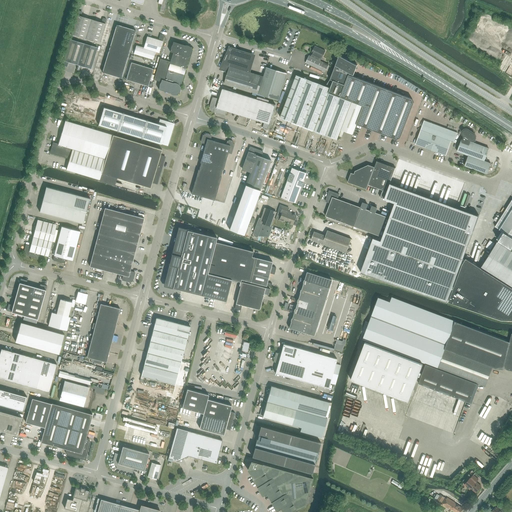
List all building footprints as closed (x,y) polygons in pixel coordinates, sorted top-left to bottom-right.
[(77,15),(71,34),(85,39),(100,43),(106,24),(105,24),(107,20),(106,19),(103,18),(103,19),(101,23),(91,19),(81,16),(82,12),(79,11),(78,11),(77,15)] [(102,73),(112,75),(126,28),(117,25),(102,73)] [(126,28),(112,75),(121,78),(136,30),(126,28)] [(147,36),(144,48),(136,45),(134,54),(153,60),(155,52),(159,53),(164,36),(160,34),(158,40),(147,36)] [(68,62),(77,65),(84,44),(70,39),(63,61),(64,61),(62,66),(67,67),(68,62)] [(177,69),(184,45),(173,42),(170,52),(173,53),(170,62),(169,67),(177,69)] [(97,48),(84,44),(77,65),(78,65),(77,69),(77,70),(78,71),(80,70),(80,68),(82,68),(82,67),(91,69),(97,48)] [(185,72),(190,56),(190,55),(191,55),(191,54),(191,53),(192,53),(192,52),(192,51),(192,50),(192,48),(184,45),(177,69),(185,72)] [(315,46),(312,53),(311,56),(309,56),(306,63),(325,72),(328,65),(320,61),(325,51),(315,46)] [(221,69),(228,71),(224,84),(258,94),(279,100),(287,73),(266,67),(264,76),(249,72),(254,56),(235,50),(228,53),(221,69)] [(329,93),(352,101),(363,106),(356,124),(352,134),(353,134),(357,125),(358,125),(397,140),(400,138),(414,103),(412,99),(352,76),(352,75),(353,75),(357,64),(339,55),(330,79),(326,86),(331,88),(329,93)] [(170,93),(177,69),(169,67),(170,62),(160,59),(154,80),(161,82),(159,90),(170,93)] [(131,62),(126,80),(148,86),(153,69),(131,62)] [(178,95),(178,93),(179,93),(179,92),(180,91),(180,90),(180,89),(180,88),(180,87),(185,72),(177,69),(170,93),(178,95)] [(352,134),(356,124),(363,106),(352,101),(329,93),(331,88),(326,86),(296,75),(280,117),(337,139),(341,129),(352,134)] [(275,105),(223,89),(219,99),(213,97),(210,106),(210,107),(210,109),(210,110),(211,110),(212,111),(212,112),(213,112),(215,113),(225,116),(227,111),(264,123),(263,128),(268,130),(275,105)] [(158,124),(113,110),(104,107),(98,125),(161,144),(165,145),(168,144),(174,126),(172,123),(160,119),(158,124)] [(58,144),(53,143),(50,153),(69,159),(66,170),(100,180),(101,173),(150,188),(152,182),(157,184),(165,157),(160,155),(162,150),(113,135),(65,121),(58,144)] [(457,133),(440,127),(424,121),(416,144),(446,155),(450,145),(452,146),(457,133)] [(462,139),(457,151),(469,155),(465,166),(487,174),(491,163),(484,161),(489,148),(470,142),(471,140),(472,141),(473,141),(474,140),(475,140),(476,139),(476,138),(476,137),(476,136),(475,135),(475,134),(468,130),(467,129),(466,129),(465,130),(464,130),(463,131),(463,132),(462,133),(463,134),(463,135),(464,136),(463,139),(462,139)] [(199,170),(198,170),(191,194),(214,200),(221,176),(223,169),(223,170),(228,153),(231,154),(234,144),(233,144),(233,142),(232,142),(233,141),(229,140),(228,141),(227,141),(226,144),(210,140),(211,136),(210,136),(211,135),(206,133),(205,134),(204,134),(204,135),(203,135),(201,142),(202,142),(202,143),(206,144),(200,163),(201,163),(199,170)] [(250,172),(229,230),(244,235),(271,160),(261,157),(263,152),(250,147),(242,169),(250,172)] [(348,180),(348,182),(367,189),(368,185),(387,192),(395,168),(377,161),(374,167),(373,166),(368,165),(355,171),(354,174),(351,173),(348,180)] [(295,203),(303,180),(304,180),(304,179),(306,173),(299,170),(298,169),(298,170),(292,168),(281,197),(295,203)] [(447,301),(479,215),(390,183),(384,199),(395,202),(381,240),(373,237),(361,272),(447,301)] [(46,187),(39,212),(40,212),(83,223),(83,224),(90,198),(46,187)] [(330,203),(325,216),(380,236),(387,217),(375,212),(377,208),(372,206),(371,211),(366,209),(368,204),(363,202),(361,207),(337,199),(339,194),(330,191),(326,201),(330,203)] [(511,246),(511,199),(494,227),(503,233),(498,241),(511,249),(511,246)] [(292,224),(296,215),(287,212),(289,208),(280,205),(275,219),(279,221),(280,220),(284,221),(285,219),(289,220),(288,223),(292,224)] [(105,208),(89,266),(123,275),(122,280),(127,281),(129,282),(130,281),(132,280),(133,279),(134,278),(135,273),(130,271),(144,218),(105,208)] [(261,218),(259,222),(271,227),(271,226),(276,212),(265,208),(261,218)] [(271,226),(271,227),(259,222),(261,218),(258,217),(253,233),(254,234),(253,236),(254,236),(255,237),(256,237),(257,237),(258,237),(258,236),(268,236),(268,237),(272,226),(271,226)] [(25,247),(24,250),(24,251),(24,252),(24,253),(25,254),(25,255),(26,255),(26,256),(27,256),(28,256),(38,259),(39,254),(48,256),(56,227),(37,222),(30,246),(27,246),(27,248),(25,247)] [(61,226),(54,256),(53,261),(65,264),(66,259),(72,260),(80,231),(61,226)] [(240,281),(239,285),(240,285),(241,279),(250,281),(256,257),(252,256),(253,251),(216,242),(217,237),(192,231),(187,229),(178,227),(172,254),(171,255),(173,255),(170,264),(169,264),(169,265),(164,286),(173,288),(177,289),(178,289),(226,301),(231,279),(240,281)] [(314,232),(311,240),(346,253),(351,239),(328,230),(326,236),(314,232)] [(368,248),(371,239),(365,237),(362,246),(368,248)] [(511,250),(511,249),(498,241),(497,243),(481,268),(511,288),(511,250)] [(250,281),(271,287),(272,283),(267,282),(269,273),(274,274),(276,267),(271,266),(272,261),(256,257),(250,281)] [(511,288),(481,268),(472,262),(467,259),(466,258),(462,264),(448,301),(501,320),(511,319),(511,288)] [(320,296),(326,298),(329,288),(332,280),(307,272),(305,278),(303,278),(302,279),(301,282),(303,283),(301,289),(300,289),(299,292),(300,292),(298,299),(297,299),(296,301),(297,302),(295,309),(294,308),(293,311),(294,311),(292,318),(291,318),(290,321),(291,321),(289,328),(299,331),(308,334),(320,296)] [(13,305),(8,304),(7,310),(37,319),(47,286),(40,284),(39,288),(26,284),(27,280),(21,278),(13,305)] [(235,309),(241,310),(242,305),(259,310),(260,309),(264,294),(269,295),(270,289),(241,282),(235,309)] [(455,321),(392,297),(390,301),(379,297),(362,340),(426,364),(479,384),(485,386),(486,382),(488,377),(492,367),(496,368),(503,369),(504,366),(510,342),(455,321)] [(70,317),(68,316),(72,302),(60,299),(57,313),(52,312),(48,326),(67,330),(70,317)] [(87,357),(106,362),(120,309),(101,304),(87,357)] [(72,319),(79,321),(81,314),(74,312),(72,319)] [(167,321),(156,318),(153,329),(164,332),(167,321)] [(164,332),(176,335),(179,324),(167,321),(164,332)] [(21,322),(16,341),(59,353),(64,334),(21,322)] [(179,324),(176,335),(187,338),(190,326),(179,324)] [(150,341),(173,347),(176,335),(164,332),(153,329),(150,341)] [(176,335),(173,347),(184,350),(187,338),(176,335)] [(147,352),(170,358),(173,347),(150,341),(147,352)] [(418,377),(420,378),(422,374),(420,373),(423,364),(365,342),(351,380),(409,402),(418,377)] [(329,388),(337,359),(283,344),(281,354),(276,352),(273,362),(278,363),(275,373),(329,388)] [(173,347),(170,358),(181,361),(184,350),(173,347)] [(0,378),(49,392),(57,364),(4,349),(4,350),(2,350),(1,353),(0,353),(0,378)] [(181,361),(170,358),(147,352),(144,364),(178,373),(181,361)] [(175,385),(178,373),(144,364),(141,376),(175,385)] [(471,403),(479,384),(426,364),(422,374),(420,378),(419,383),(466,401),(471,403)] [(59,400),(84,406),(89,387),(65,381),(59,400)] [(97,383),(95,389),(105,392),(106,386),(97,383)] [(271,386),(271,387),(267,401),(296,409),(325,417),(329,402),(271,386)] [(0,404),(23,411),(27,396),(0,388),(0,404)] [(182,407),(203,413),(233,421),(235,413),(230,411),(232,405),(207,399),(208,395),(187,389),(182,407)] [(86,457),(90,441),(89,439),(86,438),(92,414),(52,403),(51,403),(32,398),(26,422),(45,427),(41,442),(67,449),(66,452),(67,454),(82,459),(83,458),(83,459),(85,458),(85,457),(86,457)] [(325,417),(296,409),(267,401),(266,403),(263,416),(292,424),(301,427),(299,431),(321,437),(326,418),(325,418),(325,417)] [(0,410),(0,430),(17,435),(22,417),(0,410)] [(492,414),(491,414),(488,420),(499,425),(501,421),(503,422),(506,416),(494,410),(492,414)] [(203,413),(199,428),(224,435),(225,429),(230,430),(233,421),(203,413)] [(320,442),(260,425),(258,435),(318,451),(320,442)] [(165,442),(168,430),(151,427),(150,429),(147,429),(147,428),(136,426),(135,432),(130,431),(129,435),(165,442)] [(177,428),(171,448),(168,458),(178,461),(188,456),(216,463),(222,440),(177,428)] [(134,468),(144,471),(149,453),(123,446),(120,454),(115,453),(113,462),(115,463),(117,466),(116,468),(133,473),(134,468)] [(312,473),(315,463),(254,446),(252,456),(312,473)] [(313,479),(299,475),(251,461),(249,469),(249,470),(253,478),(254,477),(259,486),(258,486),(258,487),(259,486),(264,494),(263,495),(268,492),(273,501),(272,501),(272,502),(273,501),(278,509),(277,510),(283,507),(285,511),(294,511),(305,506),(313,479)] [(148,477),(156,479),(160,465),(152,462),(148,477)] [(0,496),(8,467),(0,464),(0,496)] [(479,480),(474,476),(471,479),(470,479),(465,485),(470,490),(471,488),(476,493),(482,486),(477,482),(479,480)] [(67,498),(64,508),(79,511),(82,499),(87,501),(90,491),(85,489),(85,488),(81,487),(80,487),(80,488),(75,487),(72,497),(73,497),(72,499),(67,498)] [(440,495),(440,496),(437,494),(433,499),(436,501),(451,510),(451,509),(456,511),(460,511),(463,508),(455,504),(455,503),(447,498),(447,499),(440,495)] [(159,511),(160,511),(144,507),(140,506),(139,510),(130,507),(101,499),(97,511),(159,511)]
